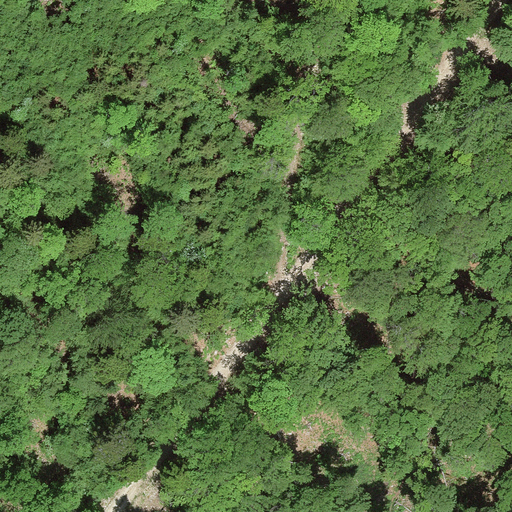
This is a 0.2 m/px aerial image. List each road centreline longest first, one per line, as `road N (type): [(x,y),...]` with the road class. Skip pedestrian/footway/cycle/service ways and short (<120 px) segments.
road 1 (track): [(486,0),(86,511)]
road 2 (track): [(317,0),(276,263)]
